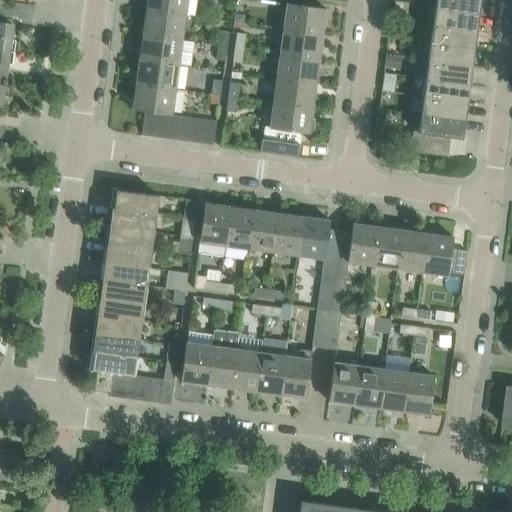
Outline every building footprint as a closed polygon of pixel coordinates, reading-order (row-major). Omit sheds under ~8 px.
[(146,0),(145,11),(184,16),(185,0),(146,0)] [(435,0),(434,7),(478,13),(479,0),(435,0)] [(286,4),(282,29),(322,34),(325,9),(286,4)] [(434,7),(432,25),(476,31),(478,13),(434,7)] [(145,11),(142,35),(180,41),(184,16),(145,11)] [(0,50),(8,52),(12,24),(0,22),(0,50)] [(429,43),(473,49),(476,31),(432,25),(429,43)] [(282,29),(279,54),(318,59),(322,34),(282,29)] [(219,31),(217,46),(226,47),(228,32),(219,31)] [(236,33),(234,48),(243,49),(245,34),(236,33)] [(142,35),(138,60),(177,65),(180,41),(142,35)] [(471,66),(473,49),(429,43),(427,61),(471,66)] [(217,46),(215,60),(224,61),(226,47),(217,46)] [(234,48),(232,62),(241,63),(243,49),(234,48)] [(279,54),(275,78),(315,84),(318,59),(279,54)] [(386,55),(384,69),(398,71),(399,57),(386,55)] [(174,89),(177,65),(138,60),(135,84),(174,89)] [(468,84),(471,66),(427,61),(425,78),(468,84)] [(275,78),(272,103),(312,108),(315,84),(275,78)] [(466,102),(468,84),(425,78),(422,96),(466,102)] [(212,80),(210,94),(219,95),(221,81),(212,80)] [(229,82),(227,96),(236,98),(238,83),(229,82)] [(156,113),(168,115),(170,115),(174,89),(135,84),(132,110),(144,111),(156,113)] [(227,96),(225,111),(234,112),(236,98),(227,96)] [(422,96),(420,114),(464,120),(466,102),(422,96)] [(272,103),(269,128),(299,132),(308,134),(313,129),(314,117),(310,117),(312,108),(272,103)] [(141,135),(152,137),(156,113),(144,111),(141,135)] [(152,137),(165,138),(168,115),(156,113),(152,137)] [(410,151),(409,151),(447,156),(449,137),(461,139),(464,120),(420,114),(417,132),(412,131),(410,151)] [(165,138),(176,140),(179,116),(170,115),(168,115),(165,138)] [(176,140),(188,141),(191,118),(179,116),(176,140)] [(188,141),(200,143),(203,119),(191,118),(188,141)] [(212,145),(216,121),(203,119),(200,143),(212,145)] [(299,132),(269,128),(263,127),(259,151),(297,156),(299,144),(297,144),(299,132)] [(111,208),(155,214),(158,196),(113,190),(113,191),(116,191),(115,197),(114,208),(111,208)] [(194,220),(197,202),(197,201),(185,199),(182,218),(194,220)] [(222,256),(224,246),(229,206),(204,203),(197,252),(222,256)] [(224,246),(249,250),(254,210),(229,206),(224,246)] [(109,225),(109,226),(112,226),(116,227),(153,232),(155,214),(111,208),(111,209),(113,209),(112,220),(111,226),(109,225)] [(249,250),(273,253),(279,213),(254,210),(249,250)] [(303,216),(279,213),(273,253),(298,256),(303,216)] [(298,256),(323,260),(316,310),(327,312),(338,231),(327,229),(329,220),(303,216),(298,256)] [(194,220),(182,218),(180,235),(192,237),(194,220)] [(327,312),(340,313),(346,262),(351,263),(372,266),(377,226),(352,223),(351,227),(351,232),(338,231),(327,312)] [(106,243),(106,244),(151,250),(153,232),(116,227),(112,226),(109,226),(108,227),(111,227),(110,233),(109,244),(106,243)] [(402,230),(377,226),(372,266),(396,269),(402,230)] [(396,269),(421,272),(426,233),(402,230),(396,269)] [(463,274),(466,251),(450,248),(452,237),(426,233),(421,272),(447,276),(447,272),(463,274)] [(178,253),(189,254),(192,237),(180,235),(178,253)] [(104,261),(104,262),(107,262),(111,263),(148,268),(151,250),(106,244),(109,245),(107,255),(106,261),(104,261)] [(101,279),(101,280),(146,286),(148,268),(111,263),(107,262),(104,262),(103,262),(106,263),(105,269),(104,279),(101,279)] [(168,270),(165,288),(174,289),(185,291),(187,273),(168,270)] [(99,297),(143,303),(146,286),(101,280),(104,280),(101,297),(99,297)] [(217,293),(219,284),(205,282),(204,291),(217,293)] [(217,293),(232,295),(233,286),(219,284),(217,293)] [(253,298),(267,300),(268,290),(254,288),(253,298)] [(174,289),(172,304),(183,306),(185,291),(174,289)] [(267,300),(281,302),(283,292),(268,290),(267,300)] [(96,315),(141,321),(143,303),(99,297),(99,298),(101,298),(99,315),(96,315)] [(215,309),(216,301),(203,299),(202,307),(215,309)] [(231,303),(216,301),(215,309),(230,311),(231,303)] [(367,301),(365,317),(374,318),(376,302),(367,301)] [(251,313),(265,315),(266,308),(252,306),(251,313)] [(280,310),(266,308),(265,315),(279,317),(283,322),(289,322),(291,307),(281,306),(280,310)] [(400,316),(415,318),(416,310),(402,308),(400,316)] [(327,312),(316,310),(311,347),(312,347),(322,349),(327,312)] [(431,312),(416,310),(415,318),(429,320),(431,312)] [(335,350),(336,336),(340,313),(327,312),(322,349),(335,350)] [(94,332),(94,333),(138,339),(141,321),(96,315),(96,316),(99,316),(96,333),(94,332)] [(374,318),(365,317),(363,331),(372,332),(374,318)] [(413,335),(414,326),(399,324),(399,325),(398,333),(413,335)] [(428,328),(414,326),(413,335),(427,337),(428,328)] [(230,388),(235,349),(237,335),(212,332),(210,346),(205,385),(230,388)] [(91,350),(91,351),(136,357),(138,339),(94,333),(94,334),(96,334),(94,351),(91,350)] [(169,343),(166,361),(176,363),(178,344),(169,343)] [(210,346),(185,343),(180,381),(205,385),(210,346)] [(230,388),(254,391),(260,353),(235,349),(230,388)] [(89,368),(89,369),(96,370),(112,373),(124,374),(133,376),(136,357),(91,351),(91,352),(94,352),(92,369),(89,368)] [(254,391),(279,395),(284,356),(260,353),(254,391)] [(305,398),(310,360),(284,356),(279,395),(305,398)] [(173,381),(176,363),(166,361),(164,380),(173,381)] [(351,404),(353,405),(358,365),(351,365),(333,362),(328,401),(351,404)] [(383,369),(358,365),(353,405),(378,408),(383,369)] [(378,408),(402,411),(408,372),(383,369),(378,408)] [(93,391),(110,393),(112,373),(96,370),(93,391)] [(433,376),(408,372),(402,411),(428,415),(430,403),(433,376)] [(121,398),(124,374),(112,373),(110,393),(110,396),(121,398)] [(121,398),(133,399),(136,376),(133,376),(124,374),(121,398)] [(148,378),(136,376),(133,399),(145,401),(148,378)] [(145,401),(155,402),(158,379),(148,378),(145,401)] [(173,381),(164,380),(158,379),(155,402),(170,404),(173,381)] [(511,386),(508,385),(503,425),(511,426),(511,386)] [(104,457),(102,456),(96,456),(93,455),(92,464),(105,466),(106,457),(104,457)] [(26,472),(34,473),(35,465),(28,464),(26,472)] [(31,487),(32,475),(22,474),(21,480),(25,486),(31,487)] [(32,496),(23,494),(22,504),(30,505),(32,496)] [(363,511),(364,509),(351,507),(344,506),(335,505),(300,500),(297,511),(363,511)]
